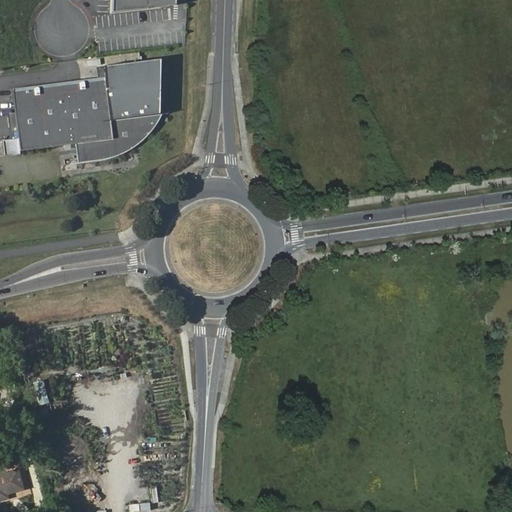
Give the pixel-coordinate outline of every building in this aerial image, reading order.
[(112,0),(112,14),(160,8),(160,0),(112,0)] [(174,7),(174,0),(160,0),(160,8),(174,7)] [(103,66),(105,78),(110,121),(158,115),(161,58),(103,66)] [(158,115),(110,121),(105,78),(12,90),(18,139),(8,140),(10,156),(20,154),(20,152),(75,145),(77,163),(100,161),(101,161),(102,161),(103,161),(104,161),(104,160),(105,160),(106,160),(107,160),(108,160),(109,159),(110,159),(111,159),(112,159),(112,158),(113,158),(114,158),(115,158),(115,157),(115,158),(116,157),(117,157),(118,157),(119,156),(120,156),(120,155),(121,155),(122,154),(122,155),(123,154),(124,153),(125,153),(126,152),(127,152),(128,152),(129,151),(130,151),(130,150),(131,150),(132,149),(133,149),(133,148),(134,148),(135,147),(137,146),(138,145),(139,144),(140,143),(141,143),(142,142),(143,140),(144,140),(145,139),(145,138),(146,138),(146,137),(147,136),(148,135),(149,134),(150,134),(150,133),(151,131),(152,131),(153,130),(153,129),(153,130),(153,129),(153,128),(154,128),(155,127),(155,126),(156,125),(156,124),(157,122),(158,121),(159,120),(160,118),(160,117),(161,115),(162,115),(162,114),(158,115)] [(0,474),(0,500),(7,498),(5,494),(22,489),(16,470),(0,474)]
